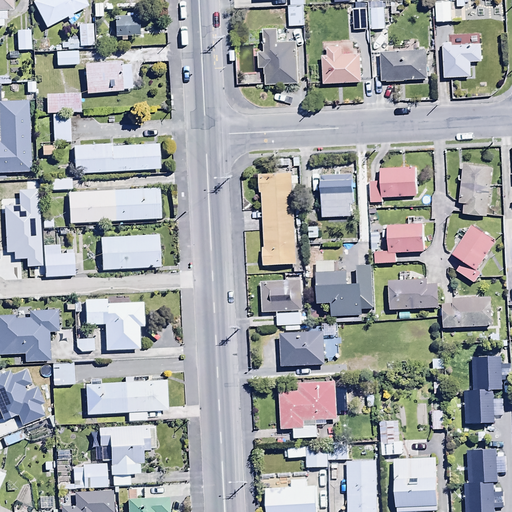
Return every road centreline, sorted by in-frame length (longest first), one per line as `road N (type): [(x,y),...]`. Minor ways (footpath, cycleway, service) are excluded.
road 1 (tertiary): [(226,511),(206,134)]
road 2 (residential): [(206,134),(511,120)]
road 3 (tertiary): [(206,134),(199,0)]
